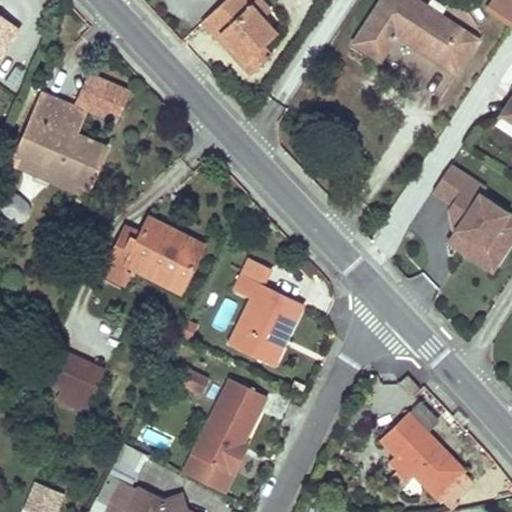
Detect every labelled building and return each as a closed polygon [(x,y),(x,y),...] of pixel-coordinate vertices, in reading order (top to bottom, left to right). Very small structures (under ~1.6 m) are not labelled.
[(221,33),(257,71),(273,56),(264,47),(279,33),(264,17),(253,5),(256,3),(252,0),(227,0),(211,16),(224,30),(221,33)] [(258,0),(256,3),(253,5),(264,17),(272,9),(263,0),(258,0)] [(415,0),(383,0),(354,43),(380,60),(396,37),(456,76),(479,42),(415,0)] [(511,25),(511,0),(494,0),(487,10),(511,27),(511,25)] [(0,56),(19,30),(0,16),(0,56)] [(224,30),(211,16),(204,22),(253,75),(257,71),(221,33),(224,30)] [(81,110),(44,94),(18,156),(90,188),(107,148),(77,135),(72,133),(81,110)] [(511,99),(503,113),(511,118),(511,99)] [(87,113),(81,110),(72,133),(77,135),(87,113)] [(90,188),(18,156),(14,164),(87,196),(90,188)] [(511,246),(511,213),(481,194),(485,187),(452,166),(448,173),(434,196),(447,204),(453,238),(449,245),(494,274),(511,246)] [(168,234),(171,228),(152,218),(144,233),(128,225),(110,261),(125,269),(128,263),(183,290),(202,251),(168,234)] [(205,245),(171,228),(168,234),(202,251),(205,245)] [(319,274),(303,256),(295,264),(311,281),(319,274)] [(133,273),(125,269),(110,261),(103,275),(125,287),(133,273)] [(263,364),(277,338),(285,342),(302,307),(263,288),(272,272),(249,261),(233,292),(251,301),(229,346),(263,364)] [(285,342),(277,338),(263,364),(272,368),(285,342)] [(86,412),(104,370),(68,353),(54,385),(65,389),(60,400),(86,412)] [(209,379),(190,370),(183,384),(202,394),(209,379)] [(407,377),(399,383),(411,397),(417,392),(410,383),(411,382),(407,377)] [(229,381),(208,422),(192,454),(191,457),(234,478),(244,457),(238,454),(243,446),(266,399),(229,381)] [(380,442),(396,458),(415,478),(437,500),(465,473),(408,415),(380,442)] [(248,448),(243,446),(238,454),(244,457),(248,448)] [(125,447),(116,471),(137,479),(146,454),(125,447)] [(415,478),(396,458),(390,464),(409,484),(415,478)] [(35,485),(22,511),(59,511),(65,499),(35,485)] [(162,502),(137,490),(131,503),(126,511),(186,511),(186,508),(181,495),(162,502)] [(126,511),(131,503),(114,494),(104,511),(126,511)]
